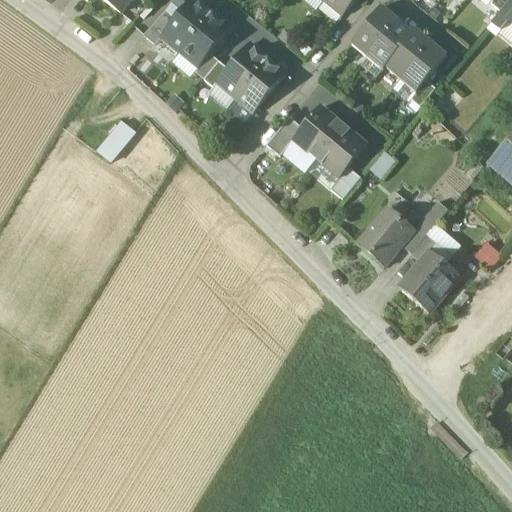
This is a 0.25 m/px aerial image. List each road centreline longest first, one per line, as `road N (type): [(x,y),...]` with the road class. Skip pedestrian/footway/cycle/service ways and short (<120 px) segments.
road 1 (residential): [(220,181),(345,308),(511,500)]
road 2 (residential): [(16,0),(131,90),(220,181)]
road 3 (residential): [(220,181),(309,77)]
road 4 (residential): [(309,77),(215,0)]
